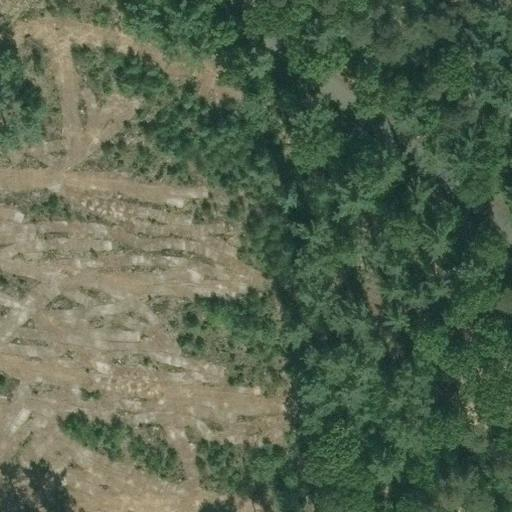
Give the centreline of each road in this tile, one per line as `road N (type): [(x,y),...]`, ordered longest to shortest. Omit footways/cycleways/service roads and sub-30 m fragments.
road 1 (unclassified): [(511,230),(224,0)]
road 2 (track): [(362,511),(464,382),(497,218)]
